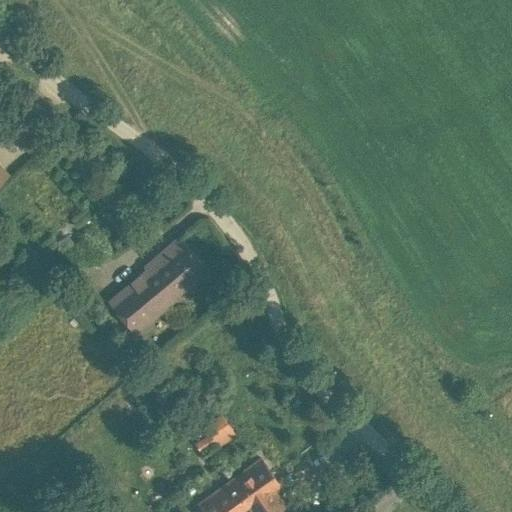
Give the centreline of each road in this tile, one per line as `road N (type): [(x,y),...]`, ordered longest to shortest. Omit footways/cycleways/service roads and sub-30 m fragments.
road 1 (unclassified): [(451,511),(293,360),(256,269),(198,190),(55,80),(0,26)]
road 2 (track): [(404,291),(361,290),(299,181),(249,122),(51,0)]
road 3 (track): [(147,148),(143,125),(64,0)]
